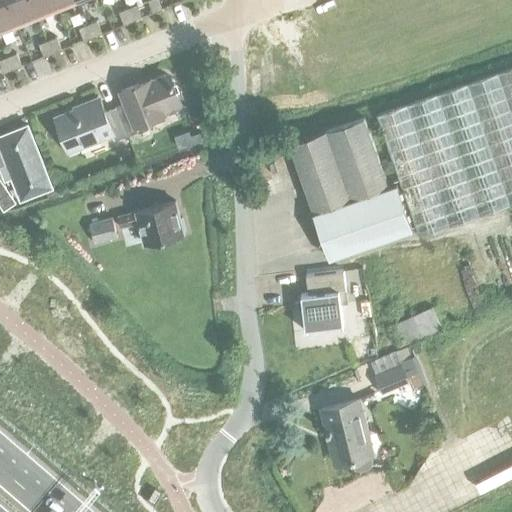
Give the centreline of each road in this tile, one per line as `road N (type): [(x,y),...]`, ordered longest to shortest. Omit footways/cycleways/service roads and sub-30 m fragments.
road 1 (residential): [(238,428),(253,395),(256,344),(237,14)]
road 2 (residential): [(237,14),(0,109)]
